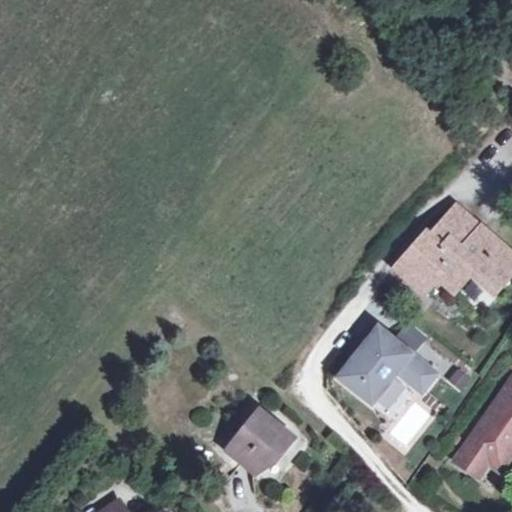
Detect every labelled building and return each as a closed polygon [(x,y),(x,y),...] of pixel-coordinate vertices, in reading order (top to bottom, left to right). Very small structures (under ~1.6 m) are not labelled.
[(511,153),(511,129),(500,140),(511,153)] [(497,292),(511,275),(511,254),(482,228),(481,228),(456,206),(428,240),(424,236),(394,269),(423,296),(436,281),(453,296),(474,271),(497,292)] [(397,372),(413,385),(427,366),(378,327),(339,378),(372,404),(397,372)] [(413,385),(422,391),(437,373),(427,366),(413,385)] [(445,382),(464,391),(471,375),(453,367),(445,382)] [(511,381),(457,461),(478,476),(487,462),(500,471),(511,453),(511,381)] [(255,474),(273,451),(279,456),(294,438),(259,410),(225,450),(255,474)] [(126,511),(119,502),(105,511),(126,511)]
